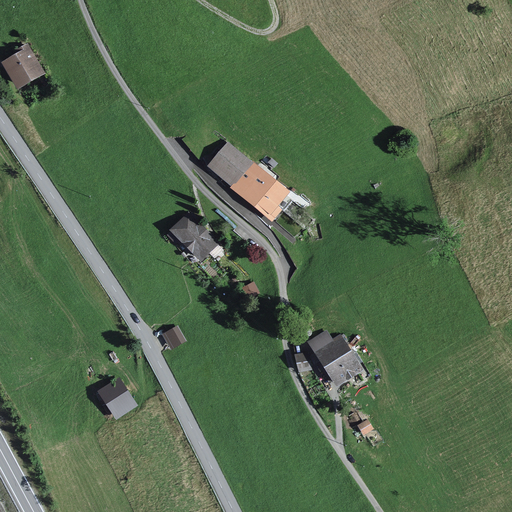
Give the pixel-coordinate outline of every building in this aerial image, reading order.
[(20,56),(6,64),(15,79),(18,76),(22,83),(39,73),(28,54),(31,53),(27,46),(17,52),(20,56)] [(215,164),(235,180),(244,168),(225,152),(215,164)] [(234,186),(269,214),(287,193),(252,164),(234,186)] [(174,230),(200,257),(214,244),(188,217),(174,230)] [(174,339),(177,345),(184,341),(176,328),(165,335),(169,342),(174,339)] [(353,373),(354,375),(361,370),(340,337),(333,342),(327,333),(312,342),(337,383),(353,373)] [(296,356),(299,371),(309,368),(306,354),(296,356)] [(101,392),(117,415),(133,404),(117,381),(101,392)] [(364,436),(375,428),(369,419),(357,426),(364,436)]
